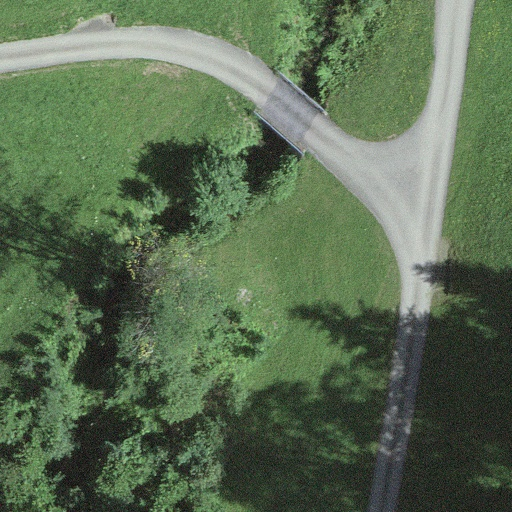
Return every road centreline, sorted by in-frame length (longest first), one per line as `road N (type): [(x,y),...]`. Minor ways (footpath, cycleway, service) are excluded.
road 1 (track): [(381,511),(415,318),(412,198),(449,87),(452,0)]
road 2 (track): [(412,198),(239,70),(170,54),(0,72)]
